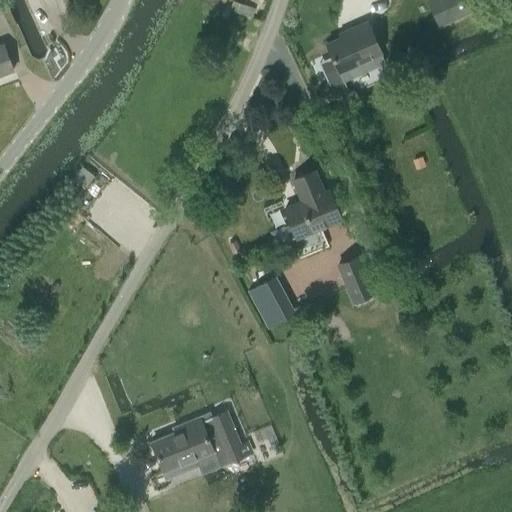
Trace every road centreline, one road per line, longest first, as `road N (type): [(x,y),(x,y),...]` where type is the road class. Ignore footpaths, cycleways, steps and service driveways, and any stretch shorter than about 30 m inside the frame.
road 1 (residential): [(0,506),(221,133),(280,0)]
road 2 (unclassified): [(0,169),(121,0)]
